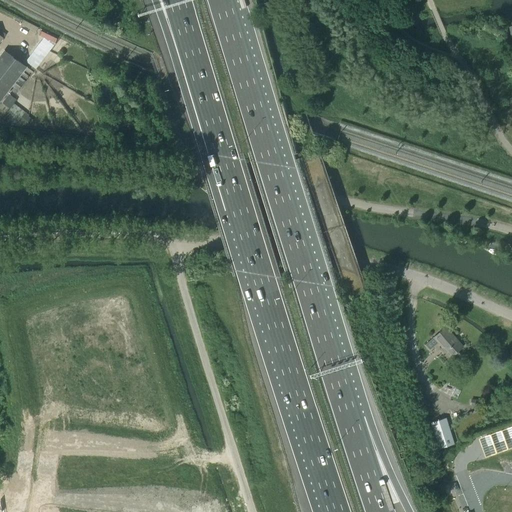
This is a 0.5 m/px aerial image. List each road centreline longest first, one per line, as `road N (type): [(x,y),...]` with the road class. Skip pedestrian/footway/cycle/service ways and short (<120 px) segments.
road 1 (motorway): [(190,45),(334,511)]
road 2 (motorway): [(351,421),(222,0)]
road 3 (unclassified): [(174,238),(381,268),(511,315)]
road 4 (unclassified): [(253,511),(174,238)]
road 5 (unclassified): [(180,415),(179,436),(155,446),(51,436),(38,511)]
road 6 (unclassified): [(0,236),(174,238)]
